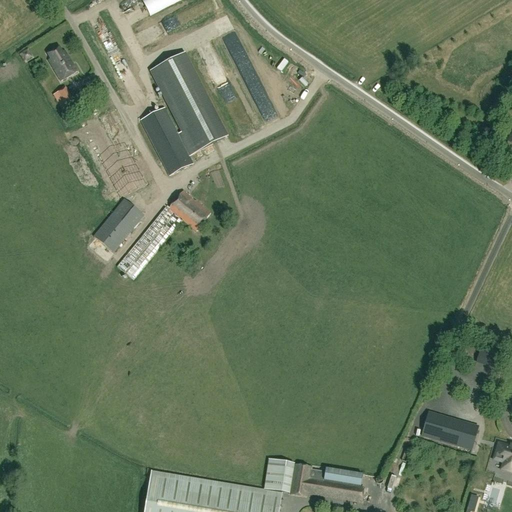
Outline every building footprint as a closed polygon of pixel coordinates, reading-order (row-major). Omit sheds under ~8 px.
[(149,29),(142,31),(147,44),(153,42),(149,29)] [(47,55),(51,60),(49,61),(61,82),(77,73),(64,52),(62,53),(59,48),(47,55)] [(165,109),(140,121),(169,178),(193,165),(189,157),(219,142),(176,58),(149,72),(181,133),(178,135),(165,109)] [(138,64),(132,66),(137,79),(143,77),(138,64)] [(237,122),(249,116),(235,89),(222,95),(237,122)] [(72,100),(61,107),(64,112),(75,105),(72,100)] [(147,163),(131,171),(147,201),(163,193),(147,163)] [(167,208),(116,269),(133,282),(182,222),(196,233),(211,215),(183,193),(169,210),(167,208)] [(124,201),(93,238),(112,254),(143,217),(124,201)] [(472,451),(478,428),(428,413),(422,437),(472,451)] [(511,446),(511,447),(510,451),(498,447),(496,453),(498,454),(496,461),(503,463),(502,467),(504,471),(511,473),(511,446)] [(269,461),(264,491),(281,493),(290,495),(306,498),(307,492),(313,493),(313,495),(313,493),(362,501),(361,503),(362,503),(364,489),(361,489),(324,483),(324,480),(325,473),(312,471),(312,469),(309,468),(295,466),(294,466),(294,465),(269,461)] [(324,480),(361,486),(363,476),(326,470),(325,473),(324,480)] [(150,473),(143,511),(278,511),(281,493),(264,491),(150,473)]
